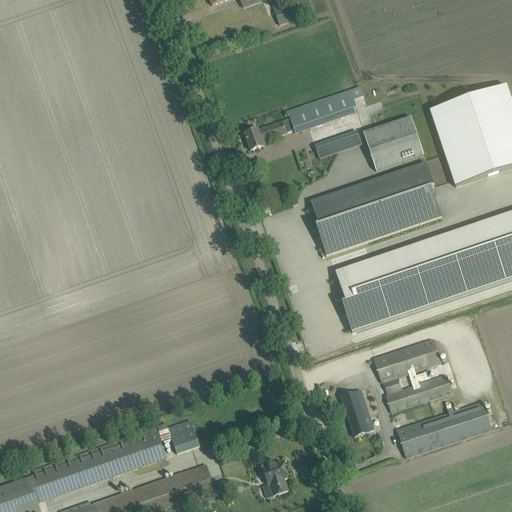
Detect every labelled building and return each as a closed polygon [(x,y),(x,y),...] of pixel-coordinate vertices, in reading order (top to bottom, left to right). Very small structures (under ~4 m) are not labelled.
[(209,0),(212,7),(222,4),(230,1),(229,0),(269,0),(273,10),(300,0),(209,0)] [(261,3),(259,0),(238,0),(242,10),(261,3)] [(313,16),(312,12),(316,11),(314,3),(309,4),(308,0),(304,0),(273,11),(279,27),(313,16)] [(511,103),(506,87),(430,112),(456,189),(511,169),(511,103)] [(287,113),(289,120),(293,132),(295,136),(358,114),(354,102),(364,99),(361,88),(350,91),(287,113)] [(377,173),(425,156),(411,119),(363,135),(377,173)] [(293,132),(289,120),(245,135),(251,152),(264,148),(262,143),(287,135),(287,134),(293,132)] [(314,146),(319,160),(361,146),(356,131),(314,146)] [(311,206),(319,228),(316,229),(327,259),(442,219),(424,166),(311,206)] [(511,216),(336,276),(336,274),(335,274),(346,304),(342,305),(352,334),(511,280),(511,216)] [(448,324),(451,332),(466,326),(463,319),(448,324)] [(433,342),(421,345),(374,361),(382,385),(384,384),(388,396),(385,397),(391,416),(453,395),(442,365),(441,365),(433,342)] [(341,399),(347,416),(355,439),(369,434),(369,433),(375,431),(361,392),(341,399)] [(439,406),(440,411),(456,408),(455,403),(439,406)] [(492,432),(483,404),(397,432),(406,460),(492,432)] [(191,421),(167,428),(175,455),(199,448),(191,421)] [(158,433),(0,488),(0,511),(40,511),(38,505),(167,460),(158,433)] [(288,480),(283,464),(273,467),(263,471),(268,487),(270,486),(274,498),(288,493),(284,481),(288,480)] [(172,511),(217,496),(218,499),(234,493),(231,484),(227,486),(226,482),(213,486),(206,467),(77,511),(172,511)]
